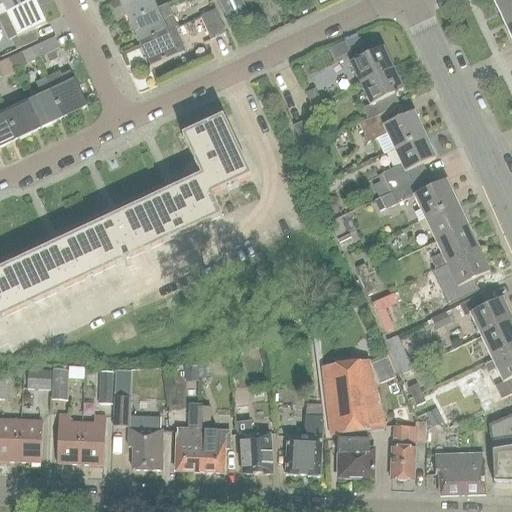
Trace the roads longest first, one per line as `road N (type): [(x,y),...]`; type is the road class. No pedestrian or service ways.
road 1 (residential): [(378,511),(0,495)]
road 2 (residential): [(125,123),(390,0)]
road 3 (tertiary): [(410,0),(511,213)]
road 4 (residential): [(0,181),(125,123)]
road 5 (residential): [(125,123),(65,0)]
